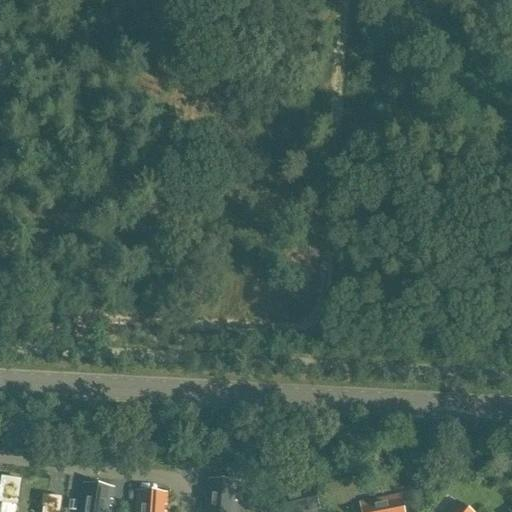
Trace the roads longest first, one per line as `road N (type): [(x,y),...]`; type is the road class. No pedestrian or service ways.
road 1 (track): [(267,0),(272,171),(254,278),(233,294),(0,295)]
road 2 (primary): [(511,410),(0,383)]
